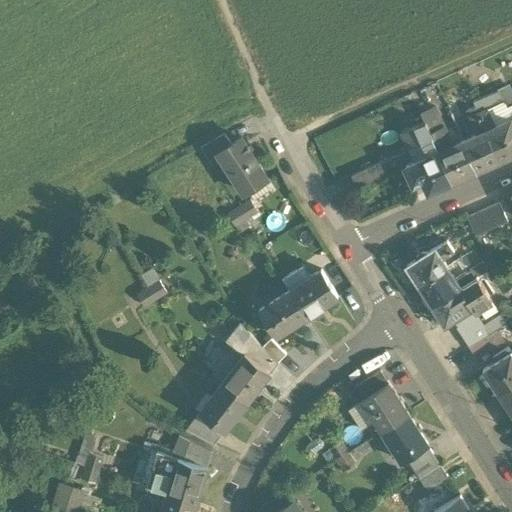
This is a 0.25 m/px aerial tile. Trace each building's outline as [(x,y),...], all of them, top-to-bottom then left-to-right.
[(442,128),(432,107),(420,112),(430,133),(442,128)] [(486,109),(477,112),(485,129),(493,126),(486,109)] [(485,129),(477,112),(469,116),(477,133),(485,129)] [(493,126),(485,129),(498,159),(511,152),(511,125),(509,119),(493,126)] [(474,169),(461,140),(449,145),(442,128),(430,133),(437,151),(450,180),(474,169)] [(477,133),(461,140),(474,169),(498,159),(485,129),(477,133)] [(224,134),(200,147),(211,165),(221,158),(218,153),(231,144),(224,134)] [(268,179),(242,137),(231,144),(218,153),(221,158),(244,194),(268,179)] [(437,151),(403,166),(411,183),(421,179),(427,190),(450,180),(437,151)] [(380,163),(350,177),(357,189),(386,176),(380,163)] [(249,201),(238,208),(246,219),(256,212),(249,201)] [(499,203),(466,217),(475,236),(507,222),(499,203)] [(246,219),(238,208),(228,215),(235,226),(246,219)] [(433,248),(425,253),(421,252),(414,257),(412,261),(406,265),(418,284),(445,267),(440,258),(451,251),(445,242),(434,249),(433,248)] [(445,267),(418,284),(425,294),(419,298),(424,305),(430,302),(432,305),(475,278),(486,271),(481,263),(454,280),(445,267)] [(321,269),(290,289),(306,314),(337,295),(321,269)] [(475,278),(432,305),(443,324),(451,318),(456,319),(462,315),(462,312),(470,307),(477,309),(489,301),(475,278)] [(159,282),(148,289),(155,300),(166,293),(159,282)] [(148,289),(137,295),(144,307),(155,300),(148,289)] [(290,289),(259,308),(275,334),(306,314),(290,289)] [(475,314),(455,327),(468,348),(488,335),(475,314)] [(261,345),(248,332),(243,339),(232,331),(225,339),(232,344),(268,372),(277,360),(261,345)] [(488,335),(468,348),(475,359),(501,342),(494,331),(488,335)] [(269,336),(261,345),(277,360),(286,351),(269,336)] [(268,372),(232,344),(211,373),(222,381),(246,400),(268,372)] [(511,355),(510,352),(483,370),(497,392),(511,382),(511,355)] [(379,370),(353,387),(361,399),(387,382),(379,370)] [(222,381),(199,412),(224,430),(246,400),(222,381)] [(408,414),(387,382),(361,399),(361,400),(348,408),(361,428),(374,420),(381,431),(408,414)] [(511,382),(497,392),(511,414),(511,413),(511,382)] [(428,444),(408,414),(381,431),(401,461),(428,444)] [(221,434),(196,416),(185,430),(213,444),(221,434)] [(211,450),(178,434),(170,456),(206,466),(211,450)] [(340,441),(329,448),(337,459),(348,452),(340,441)] [(430,450),(410,462),(420,478),(440,466),(430,450)] [(170,456),(157,452),(146,486),(166,492),(196,501),(207,467),(206,466),(170,456)] [(348,452),(337,459),(343,470),(354,463),(348,452)] [(102,459),(89,455),(85,468),(98,471),(102,459)] [(440,466),(420,478),(427,490),(447,478),(440,466)] [(98,471),(85,468),(82,480),(94,484),(98,471)] [(75,511),(81,511),(90,489),(64,479),(54,504),(75,511)] [(193,511),(196,501),(166,492),(160,511),(193,511)] [(469,511),(460,496),(433,511),(469,511)] [(299,511),(293,502),(276,511),(299,511)]
